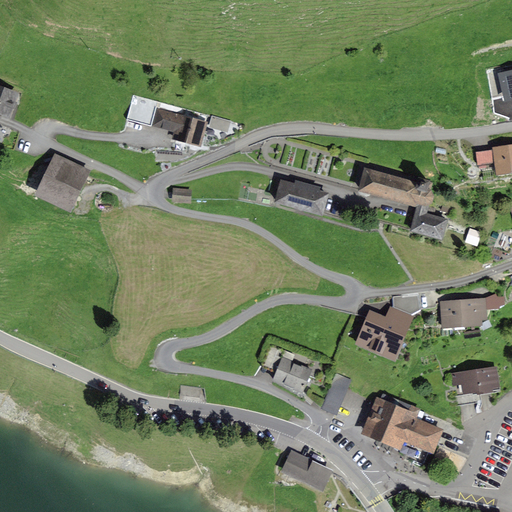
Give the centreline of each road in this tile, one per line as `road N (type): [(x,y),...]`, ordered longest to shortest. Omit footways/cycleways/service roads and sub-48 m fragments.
road 1 (residential): [(315,441),(321,422),(308,409),(266,387),(174,366),(165,352),(275,301),(344,301),(353,293)]
road 2 (residential): [(157,193),(169,176),(276,130),(417,136),(511,126)]
road 3 (secondary): [(315,441),(255,418),(145,400),(0,337)]
road 4 (residential): [(353,293),(263,232),(170,209),(157,193)]
road 5 (residential): [(353,293),(451,283),(511,264)]
road 6 (residential): [(157,193),(39,137)]
